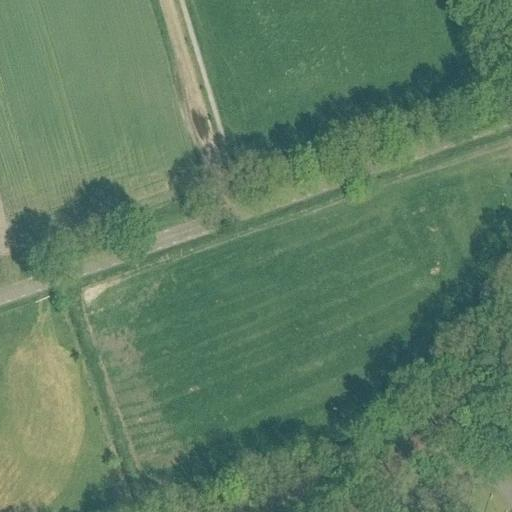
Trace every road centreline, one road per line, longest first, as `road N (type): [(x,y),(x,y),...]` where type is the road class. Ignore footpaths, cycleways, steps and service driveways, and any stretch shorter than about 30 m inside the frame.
road 1 (unclassified): [(0,296),(511,117)]
road 2 (unclassified): [(362,511),(511,324)]
road 3 (track): [(170,0),(235,215)]
